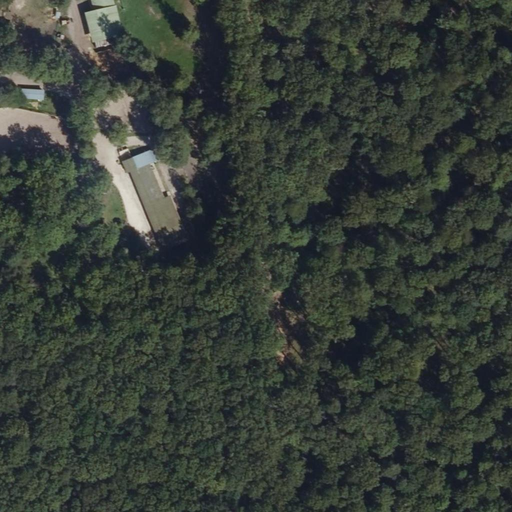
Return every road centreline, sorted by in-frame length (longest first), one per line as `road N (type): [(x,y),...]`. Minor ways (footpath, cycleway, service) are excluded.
road 1 (track): [(291,511),(241,0)]
road 2 (tertiary): [(231,511),(0,341)]
road 3 (unknown): [(0,203),(52,201),(96,170),(103,147),(90,111),(62,84),(0,72)]
